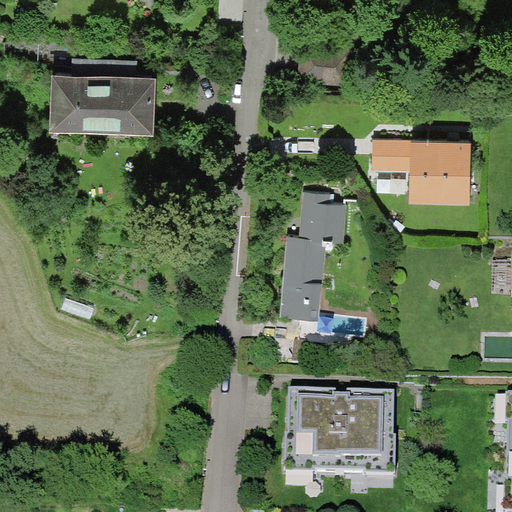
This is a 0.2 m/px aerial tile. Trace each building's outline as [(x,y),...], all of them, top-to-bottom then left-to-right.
[(352,54),(301,52),(300,82),(351,84),(352,54)] [(163,76),(59,72),(57,130),(162,134),(163,76)] [(479,204),(479,138),(375,138),(375,168),(416,168),(416,205),(479,204)] [(287,240),(280,316),(314,319),(321,240),(338,242),(340,208),(304,205),(301,242),(287,240)] [(389,391),(287,390),(286,465),(388,466),(389,391)]
